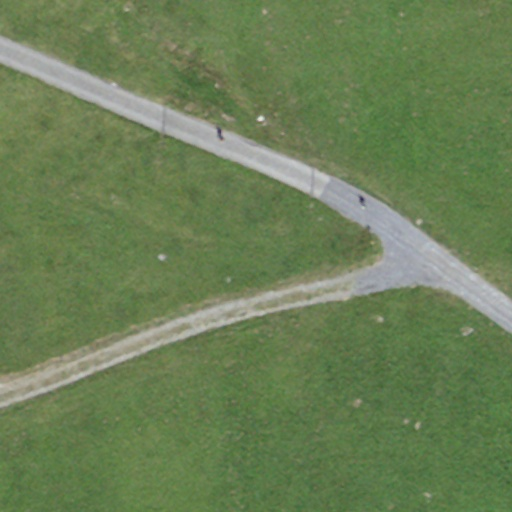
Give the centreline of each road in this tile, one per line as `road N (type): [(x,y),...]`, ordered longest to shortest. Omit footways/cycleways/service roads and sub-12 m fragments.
road 1 (track): [(0,57),(286,175),(361,216),(511,321)]
road 2 (track): [(0,397),(274,301),(428,268)]
